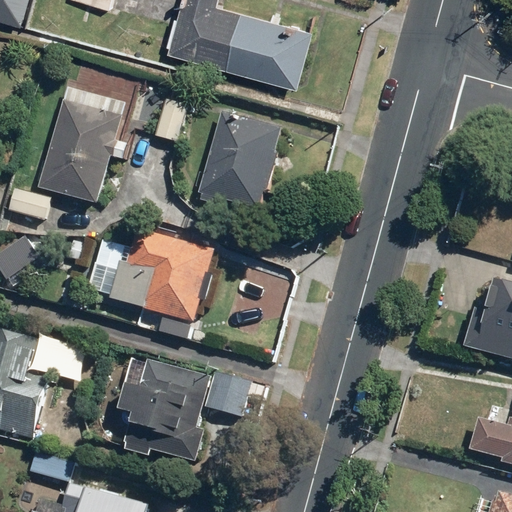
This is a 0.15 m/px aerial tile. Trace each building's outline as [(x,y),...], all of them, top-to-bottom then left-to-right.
[(31,0),(0,0),(0,20),(25,27),(31,0)] [(72,0),(112,10),(114,0),(72,0)] [(301,87),(316,30),(219,6),(220,0),(183,0),(169,54),(301,87)] [(155,138),(179,145),(190,106),(166,100),(155,138)] [(41,189),(101,205),(125,117),(65,101),(41,189)] [(231,201),(262,210),(285,130),(224,113),(199,200),(229,208),(231,201)] [(9,211),(46,220),(51,199),(14,189),(9,211)] [(136,309),(198,325),(217,250),(137,229),(126,271),(145,276),(136,309)] [(0,267),(7,279),(40,258),(28,238),(0,255),(0,267)] [(475,314),(467,347),(511,358),(511,283),(498,280),(489,317),(475,314)] [(0,430),(36,440),(53,380),(37,376),(47,342),(0,328),(0,430)] [(207,431),(199,428),(213,378),(148,360),(140,387),(130,384),(123,410),(139,414),(129,451),(149,456),(151,449),(199,461),(207,431)] [(208,407),(242,416),(251,384),(216,375),(208,407)] [(511,426),(479,418),(470,449),(505,458),(503,463),(511,464),(511,426)] [(28,471),(69,483),(74,465),(32,454),(28,471)] [(34,511),(151,511),(153,505),(70,483),(63,508),(67,509),(66,511),(36,511),(35,511),(34,511)] [(511,511),(511,494),(496,490),(489,511),(511,511)]
